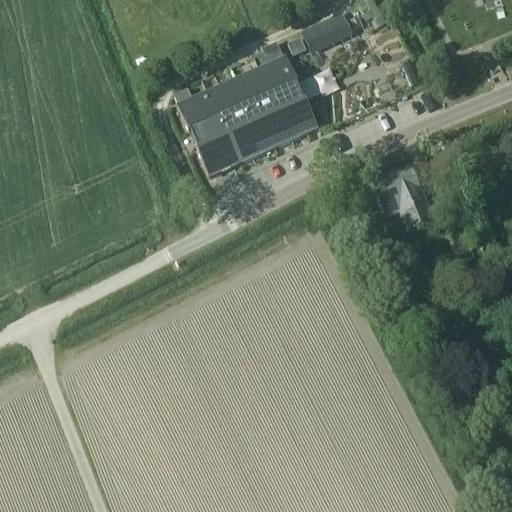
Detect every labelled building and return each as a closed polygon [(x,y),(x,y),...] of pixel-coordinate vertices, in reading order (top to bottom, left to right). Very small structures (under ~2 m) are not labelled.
[(332,45),(325,31),(323,27),(302,37),(303,41),(310,55),(332,45)] [(306,55),(300,42),(287,48),(293,61),(306,55)] [(191,45),(181,49),(185,58),(195,53),(191,45)] [(208,181),(263,157),(318,132),(285,61),(176,110),(208,181)] [(188,94),(174,101),(177,108),(191,102),(188,94)] [(420,192),(410,170),(369,188),(384,221),(400,215),(410,239),(435,228),(420,192)] [(474,265),(459,232),(439,241),(453,274),(474,265)]
